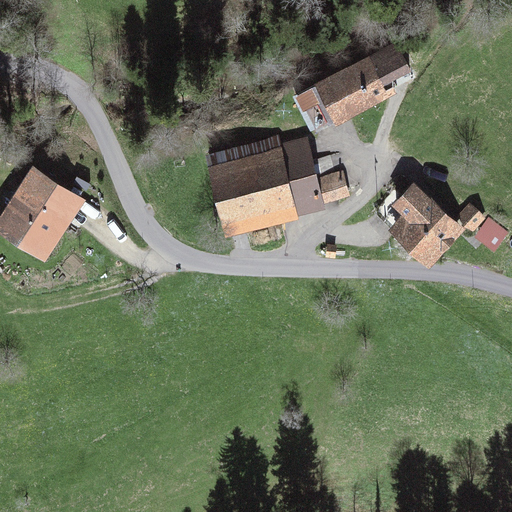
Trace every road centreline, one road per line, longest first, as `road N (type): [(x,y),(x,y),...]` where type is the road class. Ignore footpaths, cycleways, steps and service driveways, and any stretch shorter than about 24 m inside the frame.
road 1 (residential): [(511,290),(433,273),(186,257),(150,228),(83,103),(51,70),(0,46)]
road 2 (track): [(287,267),(361,205),(403,95)]
